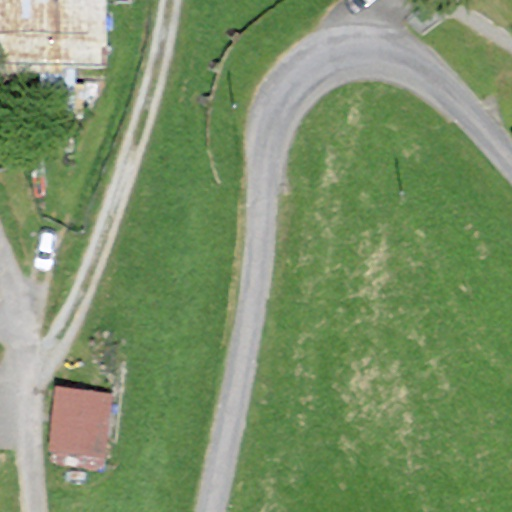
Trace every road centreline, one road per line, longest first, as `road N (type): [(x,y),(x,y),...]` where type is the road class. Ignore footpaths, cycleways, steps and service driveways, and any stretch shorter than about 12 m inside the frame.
road 1 (unclassified): [(208,511),(248,323),(263,165),(287,88),(310,67),(343,54),(383,53),(418,65),(511,163)]
road 2 (track): [(33,378),(155,124),(185,0)]
